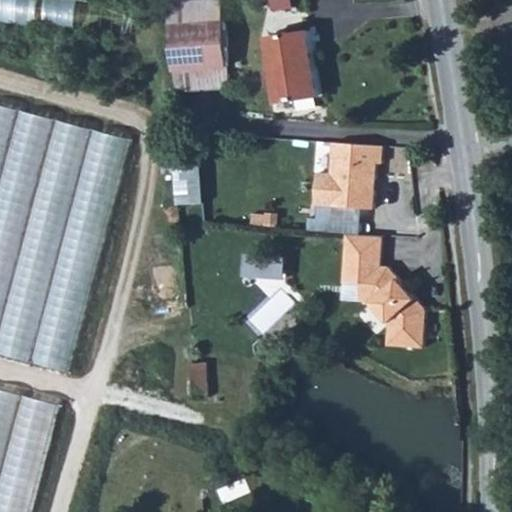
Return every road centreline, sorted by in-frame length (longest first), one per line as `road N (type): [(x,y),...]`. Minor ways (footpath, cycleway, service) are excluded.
road 1 (tertiary): [(438,0),(493,397),(494,511)]
road 2 (track): [(164,118),(459,140)]
